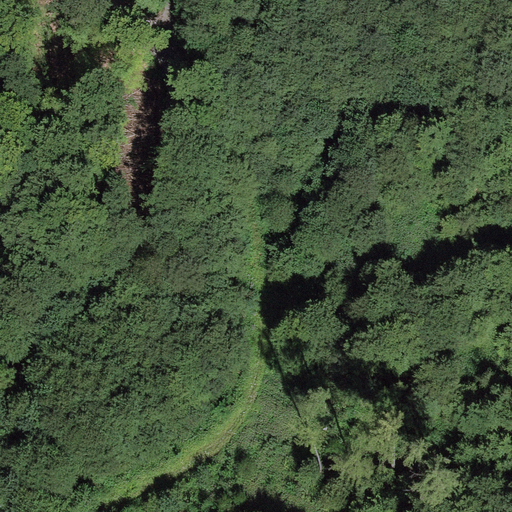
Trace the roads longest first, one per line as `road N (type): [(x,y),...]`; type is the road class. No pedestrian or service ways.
road 1 (track): [(98,511),(231,429),(258,370),(262,325),(252,215),(221,119),(176,47),(114,0)]
road 2 (track): [(0,364),(46,356),(71,339),(113,300),(152,240),(170,165),(177,0)]
